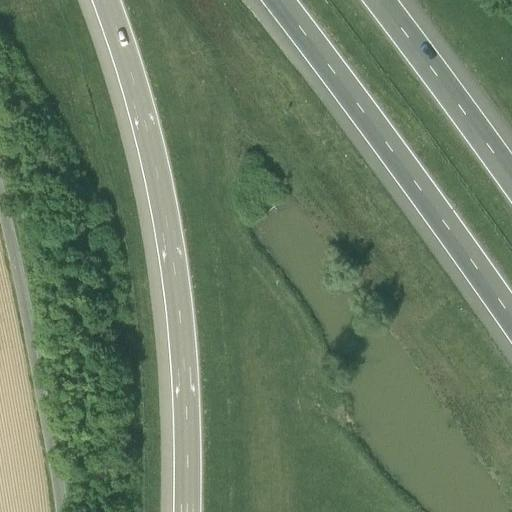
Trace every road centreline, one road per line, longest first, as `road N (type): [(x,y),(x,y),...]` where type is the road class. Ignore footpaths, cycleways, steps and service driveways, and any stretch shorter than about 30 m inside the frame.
road 1 (motorway): [(98,0),(134,106),(167,269),(180,511)]
road 2 (motorway): [(266,0),(511,328)]
road 3 (motorway): [(511,166),(387,0)]
